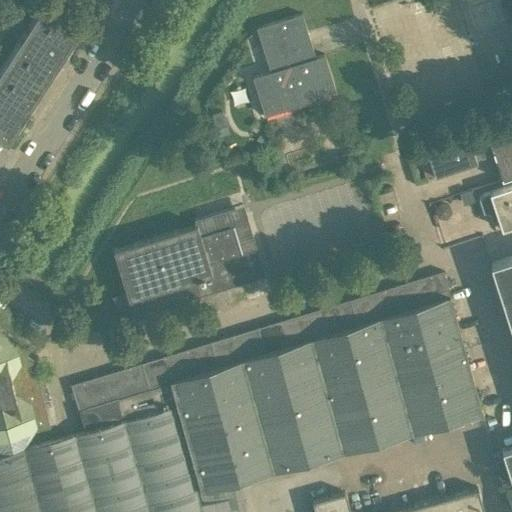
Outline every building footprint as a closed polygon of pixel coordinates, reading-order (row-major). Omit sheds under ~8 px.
[(269,70),(252,75),(264,113),(335,92),(324,54),(323,53),(314,56),(307,32),(305,28),(333,19),(327,0),(301,0),(308,20),(303,22),(301,13),(270,22),(256,26),(257,29),(262,45),(271,42),(278,67),(269,70)] [(43,3),(6,60),(42,83),(79,26),(43,3)] [(42,83),(6,60),(0,69),(0,135),(5,139),(42,83)] [(511,112),(483,122),(484,124),(466,129),(466,128),(424,142),(434,174),(476,160),(476,158),(493,153),(502,178),(511,174),(511,112)] [(226,123),(217,126),(220,135),(229,132),(226,123)] [(195,223),(113,248),(126,291),(133,314),(184,298),(202,292),(208,291),(216,288),(262,274),(264,273),(260,262),(247,217),(235,179),(234,179),(186,194),(194,218),(195,223)] [(511,183),(489,191),(483,193),(479,198),(483,211),(489,212),(492,220),(498,218),(501,227),(511,223),(511,183)] [(511,476),(511,254),(490,262),(511,332),(511,443),(501,447),(510,477),(511,476)] [(449,294),(442,270),(431,273),(438,298),(449,294)] [(438,298),(431,273),(419,277),(426,302),(438,298)] [(426,302),(419,277),(407,280),(414,305),(426,302)] [(414,305),(407,280),(396,284),(403,309),(414,305)] [(403,309),(396,284),(384,287),(391,312),(403,309)] [(391,312),(384,287),(372,291),(379,316),(391,312)] [(379,316),(372,291),(361,295),(368,319),(379,316)] [(233,482),(482,410),(449,294),(438,298),(426,302),(414,305),(403,309),(391,312),(379,316),(368,319),(356,323),(344,327),(333,330),(321,334),(310,337),(298,341),(287,344),(275,348),(264,351),(252,355),(240,358),(229,362),(217,366),(205,369),(194,373),(182,376),(170,380),(169,380),(203,503),(205,511),(233,511),(228,492),(236,490),(233,482)] [(368,319),(361,295),(349,298),(356,323),(368,319)] [(356,323),(349,298),(338,302),(344,327),(356,323)] [(344,327),(338,302),(326,305),(333,330),(344,327)] [(333,330),(326,305),(314,309),(321,334),(333,330)] [(321,334),(314,309),(303,312),(310,337),(321,334)] [(310,337),(303,312),(291,316),(298,341),(310,337)] [(298,341),(291,316),(279,320),(287,344),(298,341)] [(287,344),(279,320),(268,323),(275,348),(287,344)] [(275,348),(268,323),(256,327),(264,351),(275,348)] [(264,351),(256,327),(245,330),(252,355),(264,351)] [(19,363),(25,353),(29,347),(0,328),(0,437),(48,425),(35,373),(19,363)] [(252,355),(245,330),(233,334),(240,358),(252,355)] [(240,358),(233,334),(221,337),(229,362),(240,358)] [(229,362),(221,337),(210,341),(217,366),(229,362)] [(217,366),(210,341),(198,344),(205,369),(217,366)] [(205,369),(198,344),(186,348),(194,373),(205,369)] [(194,373),(186,348),(175,352),(182,376),(194,373)] [(182,376),(175,352),(163,355),(170,380),(182,376)] [(170,380),(163,355),(151,359),(159,383),(165,382),(169,380),(170,380)] [(159,383),(151,359),(140,362),(147,387),(159,383)] [(147,387),(140,362),(128,366),(136,390),(147,387)] [(136,390),(128,366),(117,369),(124,394),(136,390)] [(124,394),(117,369),(105,373),(112,398),(124,394)] [(112,398),(105,373),(93,376),(101,401),(112,398)] [(101,401),(93,376),(82,380),(89,405),(101,401)] [(89,405),(82,380),(70,384),(77,408),(89,405)] [(89,405),(77,408),(83,427),(171,404),(165,382),(159,383),(147,387),(136,390),(124,394),(112,398),(101,401),(89,405)] [(205,511),(203,503),(199,504),(172,406),(0,453),(0,511),(205,511)] [(484,511),(477,486),(384,511),(350,511),(344,490),(312,499),(315,511),(484,511)]
